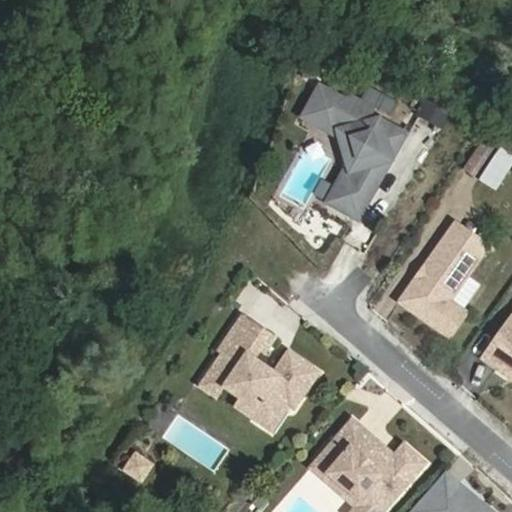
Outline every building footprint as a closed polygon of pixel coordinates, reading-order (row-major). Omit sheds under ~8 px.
[(305,81),(290,110),(318,125),(324,116),(334,122),(345,160),(340,170),(331,166),(315,194),(344,210),(389,126),(353,107),(356,102),(334,91),(332,95),(305,81)] [(448,163),(462,172),(480,147),(466,137),(448,163)] [(502,191),(511,172),(511,150),(503,146),(484,182),(502,191)] [(440,221),(431,234),(463,256),(466,251),(463,237),(440,221)] [(463,256),(431,234),(385,299),(434,333),(451,309),(447,306),(434,297),(452,272),(463,256)] [(447,306),(465,281),(452,272),(434,297),(447,306)] [(511,291),(469,354),(495,372),(499,366),(511,374),(511,375),(511,291)] [(213,341),(194,368),(212,380),(208,386),(224,397),(241,409),(236,417),(257,431),(274,405),(280,409),(306,370),(273,347),(258,370),(240,357),(245,349),(238,344),(249,327),(226,312),(209,338),(213,341)] [(245,349),(250,352),(261,336),(249,327),(238,344),(245,349)] [(499,366),(495,372),(501,376),(511,374),(499,366)] [(194,368),(183,385),(200,397),(208,386),(212,380),(194,368)] [(224,397),(218,405),(236,417),(241,409),(224,397)] [(339,415),(300,460),(313,471),(313,479),(325,490),(333,489),(360,511),(368,511),(413,459),(390,440),(380,451),(373,452),(366,445),(365,438),(339,415)] [(482,511),(449,484),(425,511),(482,511)]
